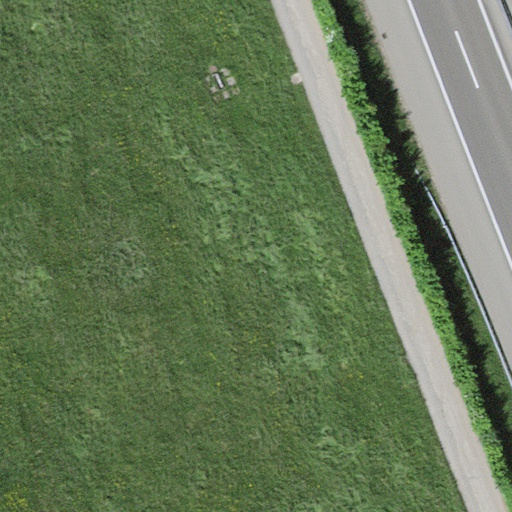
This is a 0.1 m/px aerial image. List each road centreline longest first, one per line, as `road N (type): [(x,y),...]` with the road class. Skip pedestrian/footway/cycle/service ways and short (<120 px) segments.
road 1 (track): [(490,511),(312,0)]
road 2 (motorway): [(434,0),(511,197)]
